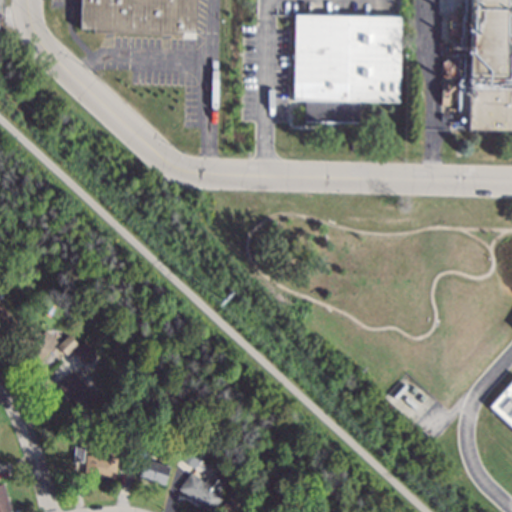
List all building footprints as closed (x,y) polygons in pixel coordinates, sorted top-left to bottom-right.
[(196,0),(195,32),(182,32),(182,35),(93,32),(93,29),(80,29),(80,0),(196,0)] [(511,0),(511,131),(467,130),(470,74),(468,73),(469,0),(511,0)] [(398,102),(358,101),(357,123),(304,122),(304,100),(292,100),(294,14),(337,15),(400,16),(398,102)] [(0,306),(20,325),(6,339),(0,333),(0,306)] [(41,335),(45,330),(57,342),(52,346),(53,347),(36,365),(14,343),(31,326),(41,335)] [(78,344),(66,356),(57,346),(68,335),(78,344)] [(91,357),(79,368),(68,356),(80,345),(91,357)] [(96,397),(80,411),(59,386),(74,373),(96,397)] [(511,427),(488,405),(511,378),(511,427)] [(205,454),(194,469),(178,457),(189,442),(205,454)] [(84,444),(84,448),(89,449),(88,456),(117,459),(115,479),(84,476),(85,466),(75,465),(75,462),(72,462),(74,443),(84,444)] [(255,455),(250,459),(244,453),(249,449),(255,455)] [(124,454),(137,458),(137,459),(143,461),(144,459),(169,468),(164,485),(138,477),(138,475),(132,473),(131,474),(119,469),(124,454)] [(224,483),(216,494),(222,498),(210,511),(206,511),(178,489),(190,473),(203,484),(212,473),(224,483)] [(10,511),(0,511),(0,484),(3,484),(10,511)] [(256,511),(255,511),(224,511),(220,508),(235,492),(256,511)]
